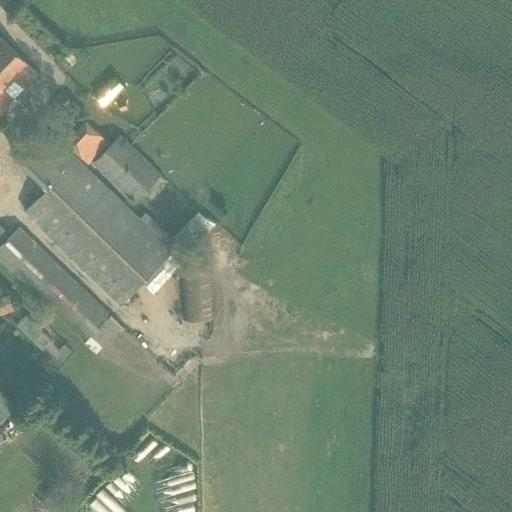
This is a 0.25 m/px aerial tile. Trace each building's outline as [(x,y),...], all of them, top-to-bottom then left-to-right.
[(36,73),(0,39),(0,131),(7,124),(0,118),(0,114),(7,107),(6,106),(36,73)] [(85,94),(104,75),(76,46),(57,64),(85,94)] [(124,86),(115,77),(96,95),(105,104),(124,86)] [(64,141),(87,164),(108,143),(85,120),(64,141)] [(120,306),(142,283),(153,293),(171,274),(170,273),(182,260),(168,247),(174,241),(145,213),(139,219),(43,125),(13,157),(46,189),(24,212),(120,306)] [(133,204),(144,194),(151,200),(165,185),(163,184),(166,181),(160,176),(161,175),(120,135),(92,164),(133,204)] [(120,326),(19,227),(0,245),(0,262),(95,353),(120,326)] [(181,265),(185,320),(212,318),(208,263),(181,265)] [(8,295),(0,297),(0,314),(13,311),(8,295)] [(26,315),(15,327),(41,351),(52,340),(26,315)] [(0,423),(16,407),(0,392),(0,423)]
